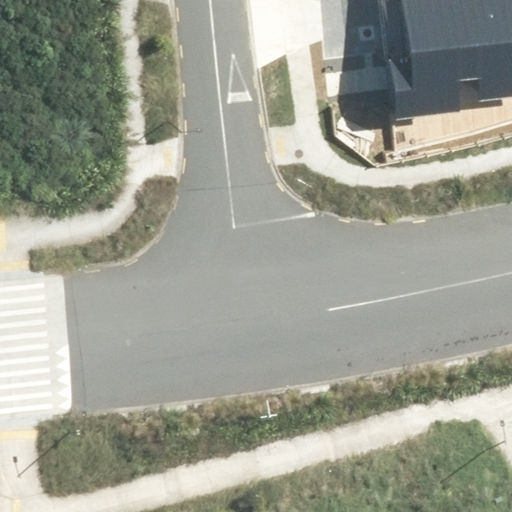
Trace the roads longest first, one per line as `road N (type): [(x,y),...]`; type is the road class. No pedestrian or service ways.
road 1 (residential): [(212,0),(246,322)]
road 2 (residential): [(246,322),(511,267)]
road 3 (residential): [(0,351),(246,322)]
